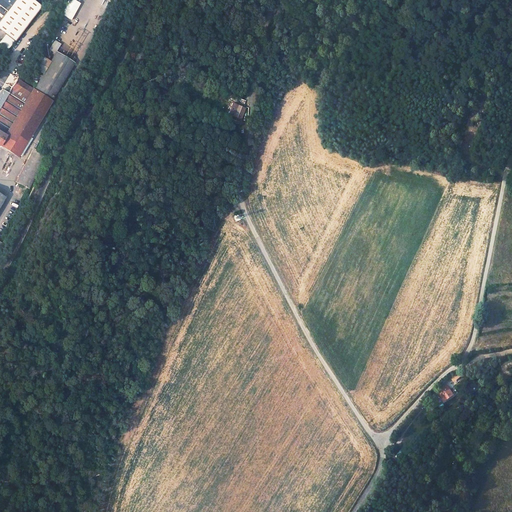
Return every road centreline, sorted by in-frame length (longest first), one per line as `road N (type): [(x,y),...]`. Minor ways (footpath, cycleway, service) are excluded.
road 1 (unclassified): [(277,0),(256,50),(240,195),(300,322),(370,431),(385,441)]
road 2 (unclassified): [(511,161),(472,343),(385,441)]
road 3 (residential): [(148,0),(101,102),(67,125),(0,268)]
